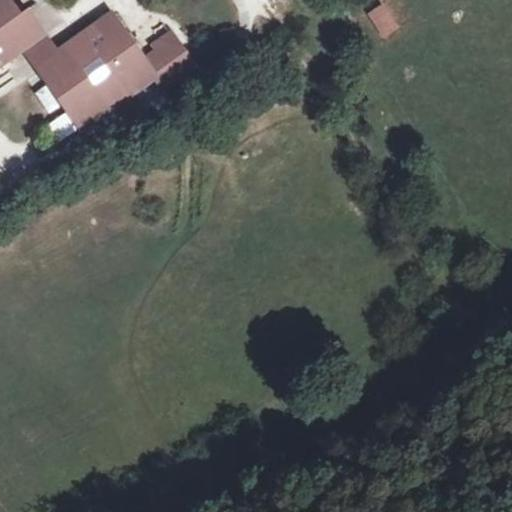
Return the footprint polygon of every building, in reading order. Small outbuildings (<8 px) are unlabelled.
[(0,0),(0,65),(23,49),(44,34),(27,9),(18,16),(7,0),(0,0)] [(384,5),(367,15),(382,41),(400,30),(384,5)] [(38,69),(81,130),(116,105),(130,94),(155,76),(164,88),(193,67),(171,36),(153,49),(155,53),(142,62),(110,17),(59,54),(38,69)] [(44,34),(23,49),(38,69),(59,54),(44,34)] [(130,94),(116,105),(125,117),(139,106),(130,94)]
